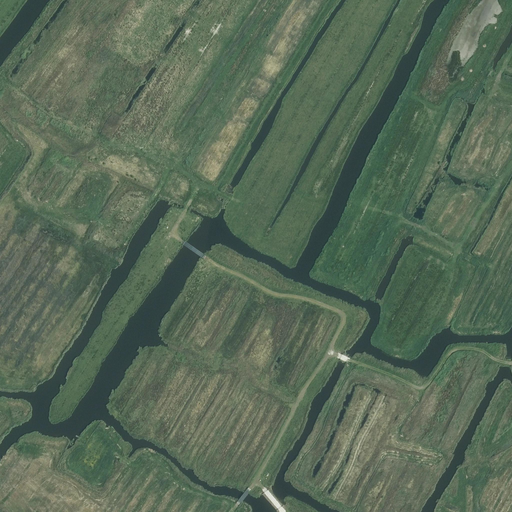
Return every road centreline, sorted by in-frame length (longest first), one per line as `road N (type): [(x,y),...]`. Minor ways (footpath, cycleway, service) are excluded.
road 1 (track): [(335,354),(341,313),(270,291),(175,233),(195,192),(193,179),(15,88)]
road 2 (track): [(511,362),(458,348),(422,387),(326,357),(230,511)]
